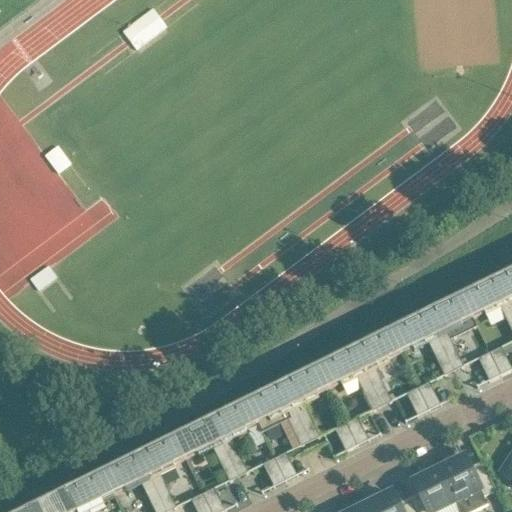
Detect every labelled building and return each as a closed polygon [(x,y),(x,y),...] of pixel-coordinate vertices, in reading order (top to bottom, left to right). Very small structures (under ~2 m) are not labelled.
[(121,32),(136,51),(167,27),(153,8),(121,32)] [(511,275),(499,282),(511,308),(511,275)] [(511,308),(499,282),(463,300),(473,320),(485,315),(487,318),(504,309),(511,325),(511,332),(511,333),(511,332),(511,308)] [(461,326),(473,320),(463,300),(427,317),(454,372),(460,368),(461,371),(464,369),(459,358),(457,360),(446,338),(463,329),(461,326)] [(447,375),(454,372),(427,317),(391,335),(401,356),(413,350),(415,353),(432,345),(443,367),(440,368),(445,379),(448,377),(447,375)] [(390,361),(401,356),(391,335),(355,353),(382,407),(388,404),(390,406),(393,404),(387,394),(385,395),(374,373),(391,365),(390,361)] [(490,356),(501,379),(511,373),(511,370),(502,350),(490,356)] [(375,410),(382,407),(355,353),(320,370),(330,391),(341,385),(343,388),(360,380),(371,402),(368,403),(374,414),(376,412),(375,410)] [(489,384),(501,379),(490,356),(479,361),(490,383),(489,384)] [(318,397),(330,391),(320,370),(284,388),(310,442),(317,439),(318,441),(321,440),(316,429),(313,430),(302,408),(319,400),(318,397)] [(418,391),(429,414),(442,408),(442,407),(441,407),(430,385),(418,391)] [(258,426),(263,437),(292,423),(299,437),(296,439),(302,449),(305,448),(303,445),(310,442),(284,388),(248,406),(258,426)] [(417,420),(429,414),(418,391),(407,397),(418,419),(417,419),(417,420)] [(246,432),(258,426),(248,406),(212,423),(238,477),(245,474),(246,476),(249,475),(244,464),(241,466),(230,444),(248,435),(246,432)] [(347,426),(358,449),(370,443),(370,442),(369,442),(358,420),(347,426)] [(232,481),(238,477),(212,423),(176,441),(186,462),(198,456),(199,459),(217,451),(227,473),(225,474),(230,484),(233,483),(232,481)] [(346,455),(358,449),(347,426),(335,432),(346,454),(345,454),(346,455)] [(174,467),(186,462),(176,441),(140,459),(166,511),(167,511),(173,509),(174,511),(177,510),(172,500),(169,501),(158,479),(176,471),(174,467)] [(275,461),(286,484),(298,478),(298,477),(297,478),(286,456),(275,461)] [(166,511),(140,459),(103,477),(114,497),(126,491),(128,494),(145,486),(156,508),(153,509),(154,511),(166,511)] [(440,471),(456,505),(481,493),(484,499),(495,493),(481,464),(480,465),(482,469),(472,474),(465,459),(440,471)] [(511,459),(502,474),(511,480),(511,459)] [(274,490),(286,484),(275,461),(263,467),(274,489),(273,489),(274,490)] [(441,511),(456,505),(440,471),(414,484),(422,499),(411,505),(414,511),(441,511)] [(102,503),(114,497),(103,477),(68,494),(76,511),(91,511),(104,506),(102,503)] [(225,511),(215,491),(203,497),(210,511),(225,511)] [(76,511),(68,494),(49,503),(52,511),(76,511)] [(414,511),(411,505),(400,510),(393,495),(367,507),(369,511),(414,511)] [(210,511),(203,497),(192,502),(196,511),(210,511)] [(52,511),(49,503),(31,511),(52,511)]
